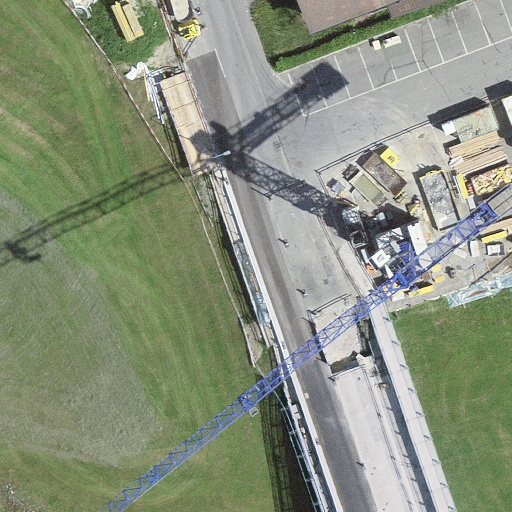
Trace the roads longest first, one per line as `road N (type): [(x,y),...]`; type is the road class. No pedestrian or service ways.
road 1 (tertiary): [(377,511),(258,171)]
road 2 (residential): [(511,67),(258,171)]
road 3 (tertiary): [(258,171),(197,0)]
